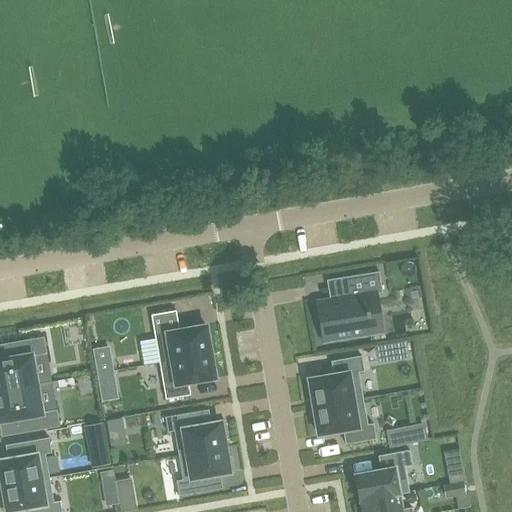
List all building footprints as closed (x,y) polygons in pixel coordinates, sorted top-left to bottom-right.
[(351,296),(317,302),(324,341),(369,334),(366,317),(369,316),(368,311),(366,312),(363,296),(382,293),(378,271),(347,277),(351,296)] [(175,311),(150,315),(158,361),(210,352),(205,325),(179,330),(175,311)] [(4,359),(0,359),(0,390),(36,384),(31,355),(45,353),(43,338),(1,345),(4,359)] [(406,341),(395,343),(398,359),(408,357),(406,341)] [(210,352),(158,361),(165,399),(190,395),(188,383),(215,378),(210,352)] [(333,375),(308,379),(311,397),(310,398),(312,407),(362,398),(358,372),(364,371),(361,356),(330,361),(333,375)] [(111,358),(94,361),(96,374),(113,371),(111,358)] [(113,371),(96,374),(98,385),(115,382),(113,371)] [(36,384),(0,390),(0,421),(14,419),(17,433),(57,426),(55,411),(41,413),(36,384)] [(362,398),(312,407),(313,417),(315,416),(318,435),(342,430),(345,444),(375,439),(373,424),(367,425),(362,398)] [(192,412),(164,417),(167,432),(173,431),(178,455),(225,447),(223,437),(227,436),(224,421),(210,423),(194,426),(192,412)] [(120,418),(104,421),(104,422),(107,439),(109,449),(125,446),(120,418)] [(104,422),(85,425),(88,442),(107,439),(104,422)] [(422,425),(410,427),(413,441),(425,439),(422,425)] [(23,456),(0,459),(0,477),(1,486),(49,478),(45,454),(51,453),(48,437),(21,442),(23,456)] [(182,479),(175,481),(178,496),(206,491),(203,477),(219,474),(233,472),(231,456),(227,457),(225,447),(178,455),(182,479)] [(380,470),(354,475),(359,500),(408,491),(404,467),(412,466),(409,450),(377,456),(380,470)] [(462,469),(446,472),(448,483),(464,480),(462,469)] [(113,471),(101,473),(103,484),(114,482),(113,471)] [(3,496),(0,496),(0,500),(1,511),(4,511),(32,507),(32,511),(61,511),(60,501),(53,502),(49,478),(1,486),(3,496)] [(448,483),(443,484),(445,497),(455,495),(467,492),(464,480),(448,483)] [(408,491),(359,500),(361,511),(412,511),(411,508),(402,509),(399,494),(409,493),(408,491)] [(134,496),(119,499),(121,510),(136,507),(134,496)]
